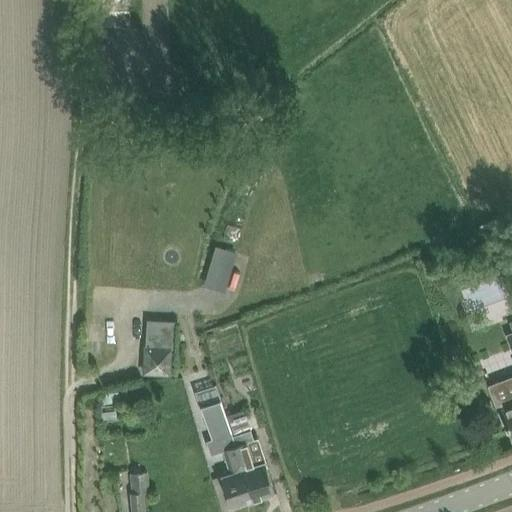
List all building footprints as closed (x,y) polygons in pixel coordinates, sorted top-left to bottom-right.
[(221,247),(210,287),(226,292),(237,251),(221,247)] [(146,346),(144,372),(171,373),(172,347),(174,347),(176,320),(147,318),(146,346)] [(511,377),(505,380),(511,396),(511,399),(498,405),(500,410),(499,410),(501,413),(504,421),(506,420),(511,435),(511,377)] [(204,412),(212,437),(206,439),(211,454),(223,450),(230,472),(221,475),(231,506),(253,498),(226,416),(227,416),(216,383),(215,384),(220,399),(202,405),(204,412)] [(101,421),(117,419),(116,404),(100,406),(101,421)] [(226,416),(253,498),(275,491),(265,460),(256,463),(248,440),(248,439),(253,438),(246,410),(227,416),(226,416)] [(145,511),(143,491),(149,490),(147,471),(131,472),(133,492),(131,492),(133,511),(145,511)]
